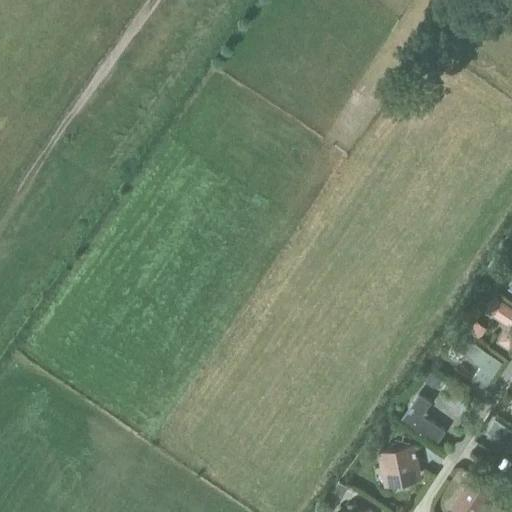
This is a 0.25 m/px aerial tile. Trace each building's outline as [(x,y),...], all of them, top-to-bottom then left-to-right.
[(488,309),(509,323),(498,339),(511,347),(511,345),(511,306),(497,296),(488,309)] [(464,343),(459,350),(463,353),(482,366),(477,372),(472,380),(476,382),(485,388),(503,362),(468,338),(464,343)] [(432,400),(419,391),(402,417),(438,441),(446,429),(423,414),(432,400)] [(511,428),(495,417),(487,430),(511,446),(511,428)] [(379,451),(382,465),(385,464),(389,483),(408,480),(406,472),(410,471),(409,465),(418,463),(414,444),(379,451)] [(459,480),(466,485),(452,507),(460,511),(480,511),(497,487),(467,468),(459,480)] [(485,511),(511,511),(511,508),(496,497),(485,511)]
